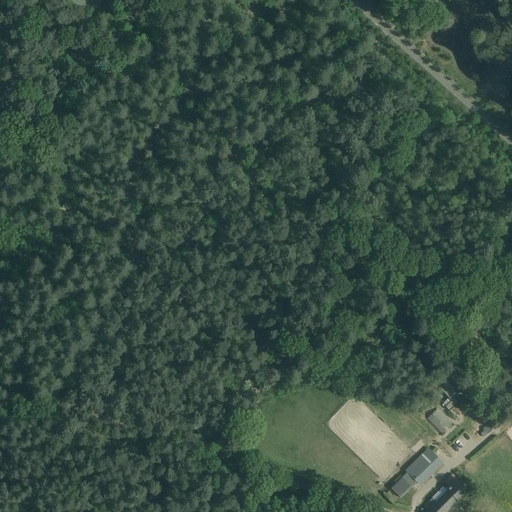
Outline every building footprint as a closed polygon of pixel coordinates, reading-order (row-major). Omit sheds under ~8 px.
[(482,374),(468,356),(461,361),(475,380),(482,374)] [(451,400),(457,395),(444,382),(438,387),(451,400)] [(454,415),(458,420),(469,412),(460,401),(449,410),(453,416),(454,415)] [(452,424),(437,409),(427,419),(441,434),(452,424)] [(405,424),(406,417),(399,416),(398,423),(405,424)] [(471,426),(479,434),(486,427),(478,419),(471,426)] [(458,446),(465,440),(460,435),(449,445),(456,454),(461,449),(458,446)] [(420,484),(442,463),(432,453),(410,474),(420,484)] [(415,483),(406,474),(403,477),(412,486),(415,483)] [(426,511),(446,511),(469,490),(456,477),(445,488),(447,491),(426,511)] [(403,478),(392,489),(401,499),(412,487),(403,478)]
